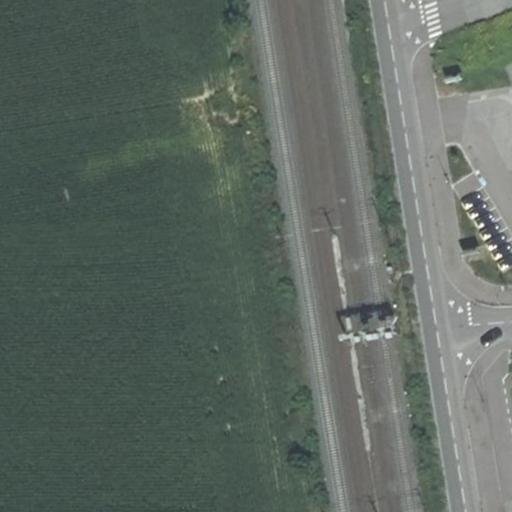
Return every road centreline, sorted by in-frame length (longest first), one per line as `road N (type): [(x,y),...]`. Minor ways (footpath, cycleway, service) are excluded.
road 1 (unclassified): [(403,31),(447,327)]
road 2 (unclassified): [(447,327),(478,511)]
